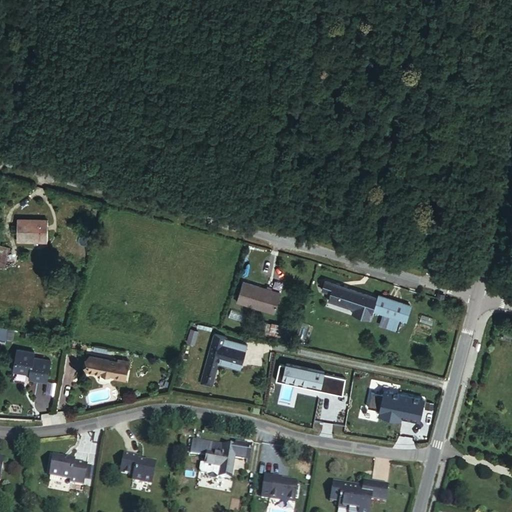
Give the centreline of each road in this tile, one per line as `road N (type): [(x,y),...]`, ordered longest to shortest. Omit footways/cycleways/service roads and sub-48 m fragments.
road 1 (residential): [(475,296),(0,163)]
road 2 (residential): [(433,457),(377,453),(199,412),(150,410),(65,430),(0,432)]
road 3 (tertiary): [(433,457),(475,296)]
road 4 (tertiary): [(475,296),(511,156)]
